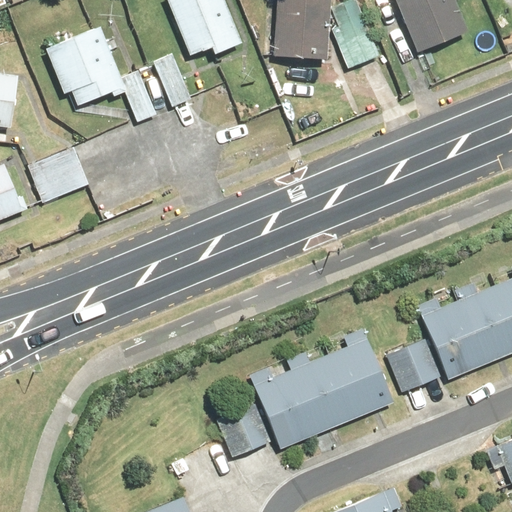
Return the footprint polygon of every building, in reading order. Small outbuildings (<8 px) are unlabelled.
[(222,0),(165,0),(187,53),(209,44),(212,52),(239,40),(222,0)] [(325,58),(328,0),(271,0),(269,55),(325,58)] [(457,0),(393,0),(415,50),(469,28),(457,0)] [(360,2),(337,11),(343,29),(338,31),(351,68),(381,57),(360,2)] [(99,26),(43,47),(67,110),(122,89),(99,26)] [(175,54),(155,63),(175,108),(196,98),(175,54)] [(0,124),(9,126),(16,74),(0,71),(0,124)] [(78,146),(27,167),(43,205),(93,184),(78,146)] [(0,215),(23,207),(5,160),(0,162),(0,215)] [(435,298),(414,306),(445,380),(511,352),(511,264),(509,265),(511,272),(511,275),(475,291),(472,283),(454,290),(457,298),(438,306),(435,298)] [(364,328),(246,374),(276,450),(394,404),(364,328)] [(437,376),(423,338),(379,354),(393,392),(437,376)] [(252,403),(214,418),(229,454),(267,438),(252,403)] [(511,437),(484,448),(491,468),(503,463),(511,484),(511,437)] [(391,487),(328,511),(391,511),(390,509),(399,505),(391,487)] [(188,511),(182,495),(143,510),(143,511),(188,511)]
